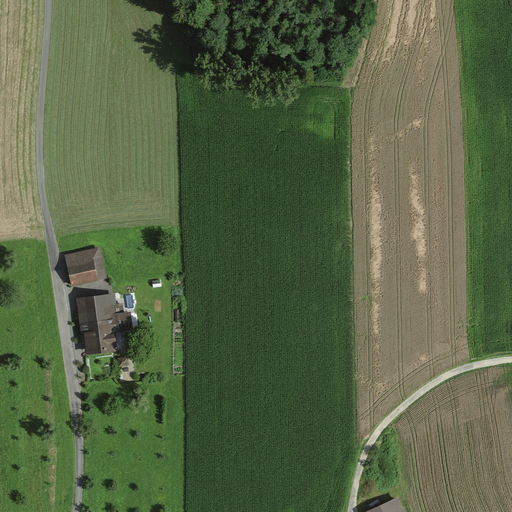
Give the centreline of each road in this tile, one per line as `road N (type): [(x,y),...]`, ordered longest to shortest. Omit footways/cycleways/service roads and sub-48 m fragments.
road 1 (unclassified): [(78,511),(75,390),(40,172),(49,0)]
road 2 (unclassified): [(511,359),(447,374),(392,415),(368,446),(349,511)]
